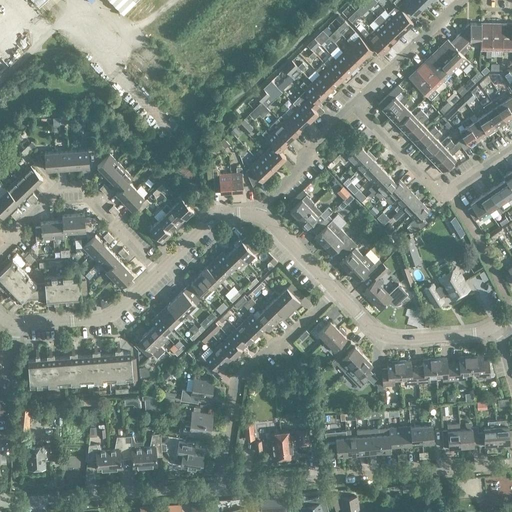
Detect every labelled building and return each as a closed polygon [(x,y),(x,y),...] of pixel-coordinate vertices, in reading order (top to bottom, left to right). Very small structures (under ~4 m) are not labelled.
[(33,0),(38,5),(43,0),(111,0),(123,12),(135,0),(33,0)] [(366,0),(363,3),(368,8),(369,9),(377,1),(376,1),(375,0),(366,0)] [(414,15),(422,7),(415,0),(394,0),(393,2),(396,5),(409,19),(414,15)] [(363,3),(360,6),(355,10),(360,15),(361,16),(368,8),(363,3)] [(387,12),(389,14),(404,30),(412,22),(409,19),(396,5),(387,12)] [(360,15),(355,10),(351,15),(348,18),(352,23),(355,19),(360,15)] [(376,17),(396,37),(404,30),(389,14),(384,18),(380,13),(376,17)] [(373,29),(389,45),(396,37),(376,17),(373,20),(377,24),(373,29)] [(480,43),(481,23),(469,23),(469,33),(460,33),(455,37),(464,47),(469,42),(480,43)] [(491,57),(491,50),(491,24),(481,23),(480,43),(480,50),(486,50),(486,57),(491,57)] [(511,23),(502,24),(502,50),(511,50),(511,23)] [(502,50),(502,24),(491,24),(491,50),(502,50)] [(388,45),(389,45),(373,29),(368,33),(364,28),(361,32),(364,35),(364,36),(383,55),(391,47),(388,45)] [(328,36),(334,42),(342,34),(340,32),(336,29),(333,32),(328,36)] [(324,41),(328,36),(322,30),(314,38),(320,43),(321,44),(324,41)] [(140,31),(131,34),(136,49),(145,46),(140,31)] [(346,40),(351,44),(363,57),(371,49),(359,36),(354,41),(349,37),(346,40)] [(464,47),(455,37),(450,42),(448,39),(440,47),(458,66),(466,58),(459,52),(464,47)] [(320,43),(314,38),(307,45),(313,50),(320,43)] [(343,52),(355,65),(363,57),(351,44),(343,52)] [(458,66),(440,47),(432,55),(450,74),(458,66)] [(335,59),(348,72),(355,65),(343,52),(335,59)] [(152,67),(162,59),(158,55),(149,63),(152,67)] [(327,67),(340,80),(348,72),(335,59),(331,55),(327,58),(332,62),(327,67)] [(450,74),(432,55),(424,62),(442,81),(446,85),(447,85),(449,87),(451,85),(445,78),(450,74)] [(292,60),(283,68),(289,74),(289,75),(293,71),(292,71),(297,66),(298,66),(292,60)] [(170,72),(161,62),(152,71),(161,80),(170,72)] [(320,74),(332,87),(340,80),(327,67),(323,62),(315,70),(320,74)] [(442,81),(424,62),(416,70),(435,89),(442,81)] [(438,92),(435,89),(416,70),(408,77),(430,100),(438,92)] [(285,78),(290,83),(293,79),(289,75),(289,74),(285,78)] [(312,82),(324,95),(332,87),(320,74),(312,82)] [(487,75),(482,79),(479,83),(482,87),(491,81),(487,75)] [(469,88),(474,83),(470,79),(465,84),(469,88)] [(283,80),(276,87),(280,91),(281,91),(288,85),(283,80)] [(284,97),(297,85),(293,81),(280,93),(284,97)] [(324,95),(312,82),(307,86),(303,81),(299,85),(304,90),(316,103),(324,95)] [(389,117),(407,99),(403,95),(398,99),(395,96),(402,89),(398,85),(386,96),(378,104),(382,108),(381,109),(389,117)] [(457,89),(459,92),(462,95),(467,90),(461,85),(457,89)] [(280,91),(276,87),(269,94),(273,98),(280,91)] [(255,95),(261,101),(269,94),(263,88),(255,95)] [(446,88),(439,95),(442,99),(450,91),(446,88)] [(292,103),(297,108),(309,121),(317,113),(315,110),(319,106),(316,103),(304,90),(292,102),(293,103),(292,103)] [(475,96),(473,94),(470,91),(463,98),(467,102),(468,104),(475,96)] [(500,95),(511,112),(511,94),(508,97),(504,92),(500,95)] [(453,103),(459,98),(456,95),(450,100),(453,103)] [(491,101),(506,122),(511,117),(511,112),(500,95),(491,101)] [(396,125),(410,112),(406,108),(413,101),(409,97),(407,99),(389,117),(396,125)] [(462,107),(467,102),(463,98),(458,102),(462,107)] [(506,122),(491,101),(491,100),(482,106),(486,112),(497,128),(506,122)] [(443,113),(447,110),(451,105),(447,101),(439,109),(443,113)] [(253,109),(258,114),(266,107),(261,102),(253,109)] [(309,121),(297,108),(292,103),(289,106),(294,111),(289,115),(302,128),(309,121)] [(459,111),(454,106),(445,115),(450,120),(459,111)] [(258,114),(253,109),(248,114),(254,119),(258,114)] [(402,135),(404,133),(424,113),(420,109),(414,115),(410,112),(396,125),(401,130),(399,132),(402,135)] [(477,118),(488,134),(497,128),(486,112),(477,118)] [(411,140),(425,127),(421,123),(428,117),(424,113),(404,133),(411,140)] [(302,128),(289,115),(284,120),(280,115),(277,118),(294,136),(302,128)] [(465,119),(479,140),(488,134),(477,118),(472,121),(469,116),(465,119)] [(294,136),(277,118),(269,126),(274,130),(286,143),(294,136)] [(479,140),(465,119),(460,122),(464,127),(459,130),(462,136),(469,146),(470,146),(479,140)] [(245,132),(250,127),(242,120),(237,124),(245,132)] [(231,131),(236,136),(241,131),(236,126),(231,131)] [(425,127),(411,140),(419,148),(438,130),(434,126),(429,131),(425,127)] [(286,143),(274,130),(269,135),(265,130),(262,133),(266,138),(265,138),(272,145),(273,145),(278,151),(279,150),(286,143)] [(426,156),(440,143),(436,138),(441,133),(438,130),(419,148),(426,156)] [(454,144),(434,164),(442,172),(455,158),(451,154),(461,145),(464,149),(469,146),(462,136),(454,144)] [(224,148),(229,144),(223,138),(219,142),(224,148)] [(440,143),(426,156),(434,164),(454,144),(450,140),(444,146),(440,143)] [(210,146),(212,148),(212,149),(215,152),(220,147),(217,144),(218,144),(216,142),(210,146)] [(354,164),(366,152),(358,144),(351,151),(347,147),(337,156),(332,161),(335,163),(339,159),(344,164),(349,159),(354,164)] [(265,152),(277,165),(285,157),(279,150),(278,151),(273,145),(272,145),(265,152)] [(77,150),(78,167),(89,166),(88,149),(77,150)] [(66,151),(67,168),(78,167),(77,150),(66,151)] [(56,169),(55,151),(44,152),(45,170),(56,169)] [(55,151),(56,169),(67,168),(66,151),(55,151)] [(277,165),(265,152),(257,160),(269,173),(277,165)] [(352,180),(356,176),(373,160),(375,157),(370,152),(368,154),(366,152),(354,164),(358,168),(349,177),(352,180)] [(105,174),(117,162),(109,154),(97,166),(105,174)] [(475,167),(479,165),(475,155),(471,157),(475,167)] [(261,181),(269,173),(257,160),(245,171),(252,186),(260,179),(261,181)] [(369,179),(371,176),(381,167),(373,160),(356,176),(359,179),(364,174),(369,179)] [(105,174),(112,182),(125,170),(117,162),(105,174)] [(30,166),(22,173),(34,186),(42,178),(30,166)] [(242,190),(241,173),(242,173),(242,169),(241,167),(236,167),(236,173),(230,173),(231,191),(242,190)] [(368,189),(371,192),(388,175),(381,167),(371,176),(369,179),(373,184),(368,189)] [(230,173),(219,174),(219,170),(216,168),(212,168),(213,179),(214,192),(220,191),(220,192),(231,191),(230,173)] [(511,169),(503,175),(511,188),(511,169)] [(115,193),(116,193),(132,177),(125,170),(112,182),(119,189),(115,193)] [(345,170),(342,175),(348,178),(351,173),(345,170)] [(22,173),(14,181),(26,193),(34,186),(22,173)] [(388,175),(371,192),(368,194),(371,197),(375,194),(380,198),(382,196),(399,180),(399,179),(396,183),(388,175)] [(505,179),(497,185),(507,201),(511,197),(511,188),(503,175),(505,179)] [(132,178),(132,177),(116,193),(123,201),(136,189),(129,181),(132,178)] [(407,187),(399,180),(382,196),(389,204),(394,199),(407,187)] [(14,181),(6,188),(19,201),(26,193),(14,181)] [(346,186),(353,194),(358,189),(351,181),(346,186)] [(497,185),(488,191),(502,211),(505,209),(501,205),(507,201),(497,185)] [(394,209),(397,212),(414,195),(407,187),(394,199),(399,204),(394,209)] [(0,197),(11,208),(19,201),(6,188),(0,194),(0,197)] [(144,197),(136,189),(123,201),(131,209),(144,197)] [(290,210),(298,219),(310,207),(314,203),(309,198),(310,196),(303,189),(293,199),(297,203),(290,210)] [(190,213),(192,215),(195,212),(191,208),(196,203),(183,190),(174,199),(177,202),(173,205),(185,218),(190,213)] [(488,191),(479,197),(489,213),(496,208),(499,213),(502,211),(488,191)] [(347,203),(353,197),(350,194),(344,200),(347,203)] [(405,210),(409,215),(422,203),(414,195),(397,212),(400,215),(405,210)] [(0,213),(3,216),(11,208),(0,197),(0,213)] [(480,219),(489,213),(479,197),(469,203),(472,206),(467,210),(474,220),(479,217),(480,219)] [(429,211),(422,203),(409,215),(414,219),(409,224),(416,231),(417,231),(426,222),(422,218),(429,211)] [(181,222),(185,218),(173,205),(170,208),(166,204),(161,208),(165,213),(177,225),(179,228),(183,224),(181,222)] [(318,209),(315,212),(310,207),(298,219),(301,222),(300,223),(300,225),(303,228),(305,228),(306,227),(313,220),(318,225),(328,215),(323,211),(321,213),(318,209)] [(84,213),(73,214),(74,231),(91,230),(90,217),(84,218),(84,213)] [(179,228),(177,225),(165,213),(158,220),(170,233),(174,228),(176,231),(179,228)] [(63,232),(74,231),(73,214),(62,215),(64,237),(63,232)] [(62,220),(51,221),(53,238),(64,237),(62,215),(61,215),(62,220)] [(320,241),(323,245),(340,228),(328,215),(318,225),(322,229),(315,236),(314,237),(314,239),(317,242),(319,242),(320,241)] [(447,221),(452,228),(459,224),(455,216),(447,221)] [(162,241),(170,233),(158,220),(150,228),(162,241)] [(36,240),(53,238),(51,221),(40,222),(41,227),(35,227),(36,240)] [(339,246),(343,251),(353,241),(340,228),(323,245),(331,253),(339,246)] [(82,247),(90,255),(102,243),(95,235),(82,247)] [(241,240),(233,248),(246,262),(254,254),(255,255),(259,251),(254,245),(245,237),(241,241),(241,240)] [(412,238),(400,242),(409,268),(421,264),(412,238)] [(344,267),(348,271),(363,256),(355,247),(357,245),(353,241),(343,251),(347,255),(340,262),(339,264),(339,266),(341,268),(343,268),(344,267)] [(90,255),(97,263),(110,250),(102,243),(90,255)] [(233,248),(226,256),(225,256),(235,265),(234,266),(238,269),(246,262),(233,248)] [(362,282),(378,267),(381,263),(378,259),(379,258),(370,249),(363,256),(348,271),(356,279),(358,278),(362,282)] [(97,263),(105,270),(117,258),(110,250),(97,263)] [(222,252),(214,259),(227,273),(234,266),(235,265),(225,256),(226,256),(222,252)] [(0,281),(2,284),(20,267),(12,259),(11,260),(8,257),(0,264),(0,281)] [(105,270),(112,278),(125,266),(117,258),(105,270)] [(219,280),(227,273),(214,259),(206,267),(219,280)] [(382,264),(371,274),(377,279),(387,269),(382,264)] [(133,274),(125,266),(112,278),(124,290),(133,282),(129,277),(133,274)] [(10,293),(28,275),(20,267),(2,284),(10,293)] [(206,267),(198,274),(211,288),(213,290),(216,287),(215,285),(219,280),(206,267)] [(469,289),(456,268),(438,278),(451,299),(469,289)] [(409,270),(402,272),(407,286),(414,283),(409,270)] [(484,272),(480,275),(484,283),(489,281),(484,272)] [(79,274),(67,275),(69,300),(80,299),(80,297),(86,296),(85,279),(79,280),(79,274)] [(191,282),(186,286),(199,300),(203,296),(211,288),(198,274),(190,282),(191,282)] [(18,301),(21,299),(36,284),(28,275),(10,293),(18,301)] [(56,276),(57,300),(69,300),(67,275),(56,276)] [(44,277),(44,283),(45,298),(46,301),(57,300),(56,276),(44,277)] [(379,308),(387,301),(388,302),(390,304),(392,304),(394,305),(395,305),(397,305),(399,304),(401,302),(400,301),(400,300),(404,305),(411,298),(407,294),(408,293),(398,284),(388,294),(375,281),(364,291),(373,301),(372,302),(379,308)] [(27,300),(45,298),(44,283),(36,284),(21,299),(24,302),(27,300)] [(278,295),(293,310),(298,306),(296,304),(299,301),(299,300),(303,296),(290,283),(286,287),(278,295)] [(182,290),(174,298),(187,311),(195,303),(199,300),(186,286),(183,290),(182,290)] [(286,313),(288,315),(293,310),(278,295),(274,291),(271,294),(275,298),(271,302),(283,316),(286,313)] [(238,300),(243,305),(247,301),(242,296),(238,300)] [(186,316),(189,313),(187,311),(174,298),(167,305),(179,319),(184,314),(186,316)] [(243,305),(238,300),(234,304),(238,309),(243,305)] [(223,302),(215,308),(220,313),(227,306),(223,302)] [(276,323),(283,316),(271,302),(263,310),(276,323)] [(167,305),(159,313),(172,326),(179,319),(167,305)] [(264,327),(268,331),(276,323),(263,310),(260,312),(259,310),(257,310),(252,314),(255,317),(264,327)] [(164,334),(172,326),(159,313),(151,321),(154,324),(155,324),(164,334)] [(252,313),(243,321),(256,334),(264,327),(255,317),(252,314),(252,313)] [(320,336),(325,341),(338,329),(329,320),(325,325),(321,321),(310,331),(317,339),(320,336)] [(249,342),(256,334),(243,321),(236,328),(249,342)] [(210,333),(211,335),(220,327),(215,322),(207,330),(210,333)] [(168,337),(164,334),(155,324),(154,324),(147,332),(160,345),(168,337)] [(241,349),(249,342),(236,328),(228,336),(241,349)] [(341,342),(346,338),(343,335),(344,333),(344,331),(341,328),(339,328),(338,329),(325,341),(322,344),(335,357),(341,351),(346,346),(341,342)] [(199,337),(204,342),(211,335),(210,333),(207,330),(199,337)] [(135,344),(143,352),(148,357),(152,353),(156,358),(164,350),(160,345),(147,332),(139,340),(135,344)] [(228,336),(220,343),(233,357),(241,349),(228,336)] [(220,343),(212,351),(225,364),(233,357),(220,343)] [(336,364),(340,367),(345,372),(363,355),(354,346),(345,355),(341,351),(335,357),(330,361),(334,365),(336,364)] [(217,372),(225,364),(212,351),(204,358),(200,354),(196,358),(202,365),(211,374),(215,370),(217,372)] [(130,352),(118,353),(120,378),(132,377),(133,384),(137,383),(135,358),(131,358),(130,352)] [(107,353),(96,354),(98,380),(109,379),(107,353)] [(118,353),(107,353),(109,379),(120,378),(118,353)] [(96,354),(84,355),(86,381),(98,380),(96,354)] [(84,355),(73,356),(75,382),(86,381),(84,355)] [(372,364),(363,355),(345,372),(350,377),(359,387),(368,379),(362,373),(372,364)] [(482,355),(470,356),(471,372),(478,372),(478,378),(490,377),(488,360),(482,361),(482,355)] [(73,356),(62,357),(64,383),(75,382),(73,356)] [(459,363),(453,363),(454,380),(466,379),(465,373),(471,372),(470,356),(458,357),(459,363)] [(62,357),(50,358),(52,384),(64,383),(62,357)] [(50,358),(39,359),(41,384),(52,384),(50,358)] [(423,366),(417,366),(418,383),(430,382),(429,376),(435,375),(434,358),(422,359),(423,366)] [(434,358),(435,375),(436,379),(442,378),(442,381),(454,380),(453,363),(447,364),(446,358),(434,358)] [(29,385),(41,384),(39,359),(27,359),(28,366),(23,367),(25,392),(30,392),(29,385)] [(410,360),(398,361),(400,378),(406,377),(406,384),(418,383),(417,366),(411,366),(410,360)] [(393,378),(400,378),(398,361),(386,362),(387,368),(381,369),(382,384),(382,386),(394,385),(393,378)] [(185,401),(198,403),(199,396),(210,398),(213,382),(193,379),(191,391),(186,390),(185,401)] [(174,401),(175,393),(165,391),(164,399),(174,401)] [(19,403),(16,428),(28,429),(31,404),(19,403)] [(32,404),(31,413),(47,411),(47,403),(32,404)] [(305,420),(314,419),(313,406),(304,407),(305,420)] [(212,414),(199,412),(200,408),(193,407),(192,411),(190,422),(184,421),(182,433),(200,436),(201,428),(209,430),(212,414)] [(511,429),(508,430),(507,425),(507,419),(495,420),(495,426),(496,443),(502,443),(502,445),(509,444),(509,442),(511,441),(511,429)] [(252,422),(243,423),(245,439),(254,438),(252,422)] [(473,445),(479,445),(478,432),(477,426),(472,426),(471,422),(465,422),(465,429),(459,429),(461,446),(467,446),(467,448),(473,447),(473,445)] [(461,446),(459,429),(459,423),(447,424),(447,429),(441,430),(442,435),(443,447),(448,447),(448,449),(455,449),(455,447),(461,446)] [(432,424),(421,425),(422,442),(433,442),(432,424)] [(421,425),(410,426),(411,443),(422,442),(421,425)] [(410,426),(399,427),(401,444),(411,443),(410,426)] [(483,432),(478,432),(479,445),(484,444),(484,446),(490,446),(490,444),(496,443),(495,426),(483,427),(483,432)] [(369,452),(380,451),(378,429),(378,427),(367,428),(369,452)] [(390,445),(401,444),(399,427),(388,428),(390,450),(391,450),(390,445)] [(358,453),(369,452),(367,428),(356,429),(357,436),(358,453)] [(380,451),(390,450),(388,428),(378,429),(380,451)] [(294,456),(293,446),(310,444),(309,429),(280,432),(283,457),(294,456)] [(345,430),(345,431),(346,436),(347,454),(358,453),(357,436),(351,436),(350,430),(345,430)] [(347,454),(346,436),(345,431),(325,432),(327,453),(336,452),(336,455),(347,454)] [(272,459),(283,457),(280,432),(269,433),(272,459)] [(149,446),(143,447),(144,466),(156,466),(155,452),(161,452),(161,450),(161,443),(160,433),(151,434),(149,446)] [(132,435),(124,436),(126,455),(131,454),(132,467),(144,466),(143,447),(136,447),(132,435)] [(114,449),(107,449),(109,469),(121,468),(120,455),(126,455),(124,436),(116,437),(114,449)] [(192,443),(178,441),(176,456),(184,467),(201,470),(203,459),(199,455),(195,454),(191,450),(192,443)] [(261,441),(254,441),(255,451),(262,450),(261,441)] [(97,470),(109,469),(107,449),(101,450),(99,444),(88,445),(87,458),(96,457),(97,470)] [(43,446),(27,447),(28,470),(45,469),(43,446)] [(395,490),(402,489),(402,492),(414,490),(414,484),(402,486),(402,485),(375,488),(375,493),(381,493),(380,491),(386,491),(386,492),(395,491),(395,490)] [(322,511),(322,508),(328,507),(324,491),(317,493),(317,494),(303,498),(302,494),(297,495),(298,501),(303,499),(306,511),(322,511)] [(425,505),(423,491),(416,492),(418,506),(425,505)] [(342,511),(358,511),(356,497),(337,499),(335,494),(327,497),(331,510),(340,507),(342,507),(342,511)] [(275,511),(286,511),(285,495),(260,497),(261,511),(275,511)] [(209,511),(209,502),(190,504),(190,511),(209,511)]
